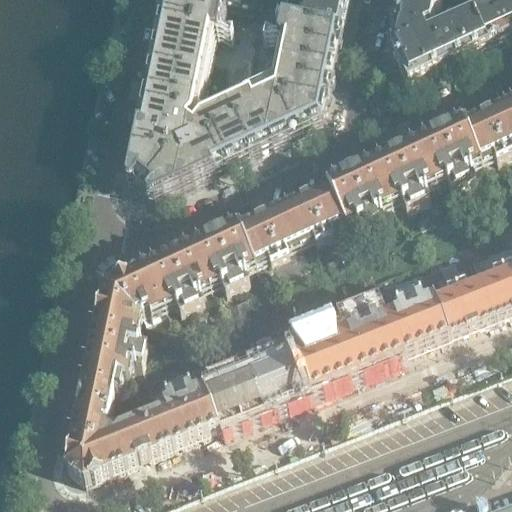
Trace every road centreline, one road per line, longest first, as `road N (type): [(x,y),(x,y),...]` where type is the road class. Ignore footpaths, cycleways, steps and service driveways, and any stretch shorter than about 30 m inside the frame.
road 1 (residential): [(511,347),(308,426),(293,448),(230,473),(208,463),(80,511)]
road 2 (residential): [(368,145),(145,248),(95,239)]
road 3 (residential): [(57,511),(43,490),(95,239)]
road 4 (residential): [(95,239),(145,0)]
road 5 (residential): [(511,77),(368,145)]
road 6 (residential): [(368,145),(357,112),(381,0)]
